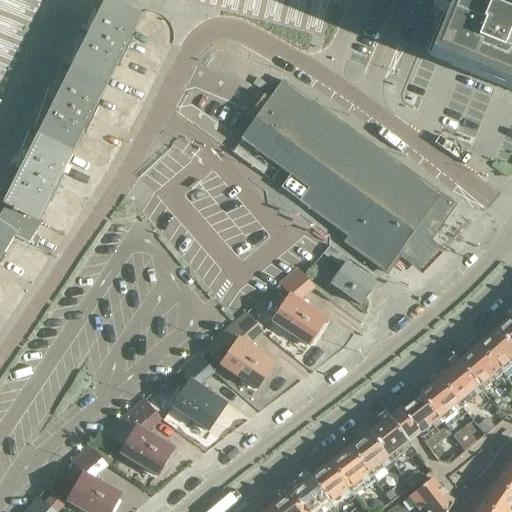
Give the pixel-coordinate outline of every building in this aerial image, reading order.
[(326,23),(329,3),(307,0),(306,0),(303,30),(321,32),(322,22),(326,23)] [(494,0),(439,0),(436,8),(451,15),(433,59),(511,90),(511,26),(510,26),(511,20),(511,17),(498,11),(494,20),(488,17),(494,0)] [(140,16),(108,1),(107,1),(106,1),(106,2),(102,11),(89,36),(121,53),(128,39),(132,41),(132,40),(130,39),(140,17),(141,17),(140,16)] [(89,36),(72,70),(106,87),(117,64),(120,66),(120,65),(116,63),(121,53),(89,36)] [(96,107),(106,87),(72,70),(55,104),(87,120),(94,108),(98,110),(98,109),(96,107)] [(240,140),(289,175),(280,188),(300,203),(349,238),(346,243),(385,272),(402,248),(412,258),(426,243),(424,241),(431,231),(434,234),(441,222),(440,221),(452,204),(282,82),(240,140)] [(82,131),(87,120),(55,104),(38,137),(72,154),(83,132),(86,134),(86,133),(82,131)] [(61,176),(72,154),(38,137),(21,172),(53,188),(59,176),(64,178),(64,177),(61,176)] [(38,221),(39,221),(49,201),(52,202),(52,201),(47,199),(53,188),(21,172),(5,204),(5,206),(21,216),(29,219),(36,222),(38,221)] [(38,222),(39,221),(38,221),(36,222),(29,219),(21,216),(5,206),(5,204),(0,201),(0,225),(6,229),(9,230),(15,234),(13,236),(28,243),(41,223),(38,222)] [(0,255),(4,258),(5,257),(2,255),(13,236),(15,234),(9,230),(6,229),(0,225),(0,255)] [(327,246),(321,257),(340,267),(346,255),(327,246)] [(361,306),(376,285),(345,264),(331,284),(361,306)] [(308,270),(303,276),(297,269),(281,284),(289,295),(273,320),(294,334),(293,336),(308,346),(326,319),(298,301),(301,296),(312,288),(313,289),(314,289),(313,288),(320,279),(308,270)] [(511,310),(510,308),(504,314),(507,318),(495,330),(511,349),(511,310)] [(232,330),(200,357),(203,360),(210,353),(216,360),(224,366),(245,381),(244,383),(259,393),(277,365),(250,347),(252,343),(263,334),(264,335),(265,335),(249,316),(231,330),(232,330)] [(476,346),(497,371),(500,374),(511,364),(511,360),(510,359),(511,357),(511,349),(495,330),(476,346)] [(491,375),(497,371),(476,346),(458,361),(455,357),(481,391),(495,379),(491,375)] [(213,373),(203,360),(200,357),(183,373),(190,380),(173,405),(195,419),(193,422),(208,432),(226,404),(199,385),(202,380),(211,372),(213,373)] [(478,387),(481,391),(455,357),(447,363),(451,368),(440,377),(435,373),(462,406),(475,396),(472,392),(478,387)] [(461,407),(462,406),(435,373),(428,379),(432,383),(419,393),(441,423),(455,412),(452,408),(458,403),(461,407)] [(438,419),(441,423),(419,393),(399,409),(418,435),(421,439),(435,428),(432,423),(438,419)] [(511,411),(503,400),(495,407),(504,418),(511,411)] [(160,420),(149,407),(146,404),(106,437),(113,441),(123,447),(121,452),(143,465),(141,468),(156,477),(173,449),(145,431),(147,427),(158,418),(160,420)] [(418,435),(399,409),(394,413),(390,417),(408,442),(413,439),(418,435)] [(408,442),(390,417),(389,417),(386,412),(378,418),(381,423),(369,432),(390,462),(404,452),(401,448),(408,442)] [(494,427),(486,418),(477,426),(484,435),(494,427)] [(348,448),(370,477),(384,467),(381,463),(387,458),(390,462),(369,432),(365,428),(357,433),(361,438),(348,448)] [(467,430),(455,440),(464,451),(476,442),(467,430)] [(367,474),(370,477),(348,448),(329,462),(350,492),(364,482),(361,478),(367,474)] [(91,449),(75,465),(82,474),(68,500),(90,511),(111,511),(121,494),(91,478),(93,474),(103,465),(105,467),(106,466),(91,449)] [(310,477),(331,507),(344,497),(341,492),(347,489),(350,492),(329,462),(310,477)] [(511,464),(496,484),(511,496),(511,464)] [(330,507),(331,507),(310,477),(306,472),(298,478),(302,483),(289,492),(303,511),(323,511),(324,511),(321,508),(327,503),(330,507)] [(414,472),(404,479),(410,487),(419,479),(414,472)] [(422,509),(425,511),(447,511),(454,500),(441,483),(437,487),(432,479),(408,497),(419,511),(422,509)] [(511,511),(511,496),(496,484),(481,504),(492,511),(511,511)] [(395,487),(384,495),(390,502),(400,494),(395,487)] [(303,511),(289,492),(285,488),(277,493),(281,498),(268,509),(270,511),(303,511)] [(52,493),(44,502),(55,511),(57,511),(65,504),(52,493)] [(53,511),(41,501),(30,511),(53,511)] [(379,502),(366,511),(376,511),(383,507),(379,502)]
